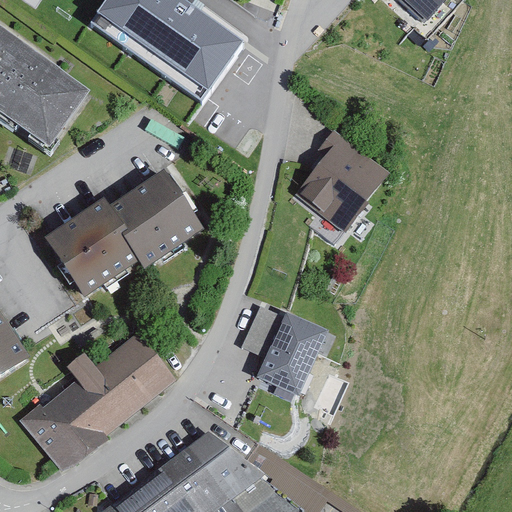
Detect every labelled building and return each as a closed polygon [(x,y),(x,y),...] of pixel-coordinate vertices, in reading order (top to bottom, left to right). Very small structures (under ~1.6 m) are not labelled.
[(249,41),(199,0),(95,0),(92,5),(201,99),(249,41)] [(401,0),(429,24),(450,0),(401,0)] [(93,98),(0,28),(0,118),(49,155),(93,98)] [(388,183),(340,149),(301,203),(349,237),(388,183)] [(210,234),(171,175),(145,193),(113,214),(108,205),(79,225),(50,244),(89,303),(144,266),(149,274),(210,234)] [(313,334),(261,307),(245,337),(260,345),(245,374),(282,393),(313,334)] [(0,385),(33,363),(0,315),(0,385)] [(179,385),(142,336),(96,370),(89,360),(71,374),(80,386),(44,412),(41,408),(21,423),(62,478),(110,442),(107,438),(179,385)] [(304,511),(310,507),(223,405),(111,501),(120,511),(304,511)]
